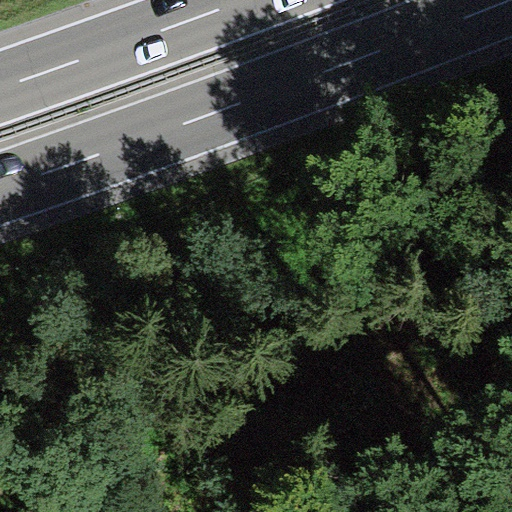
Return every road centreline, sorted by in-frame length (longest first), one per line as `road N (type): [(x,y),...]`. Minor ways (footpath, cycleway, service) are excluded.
road 1 (motorway): [(0,189),(509,0)]
road 2 (motorway): [(237,0),(0,86)]
